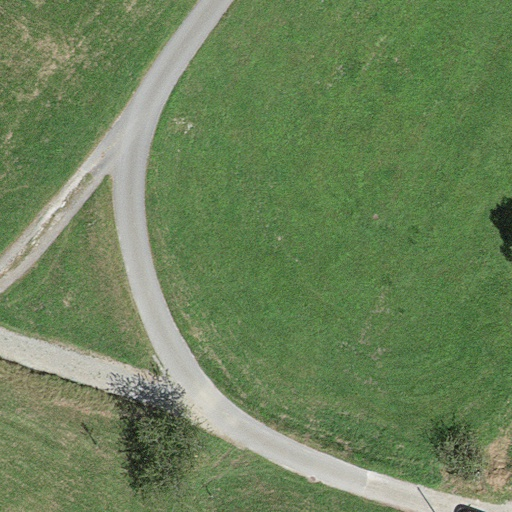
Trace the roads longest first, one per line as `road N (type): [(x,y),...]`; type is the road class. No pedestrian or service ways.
road 1 (residential): [(216,0),(169,64),(138,135),(130,209),(155,316),(188,377),(233,423),(302,460),(462,511)]
road 2 (track): [(0,274),(148,108)]
road 3 (track): [(210,403),(0,333)]
